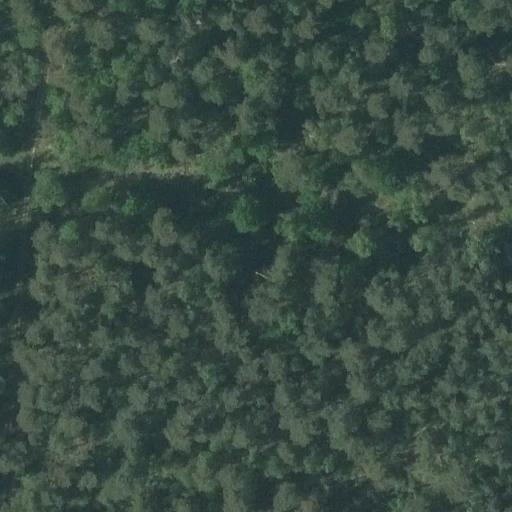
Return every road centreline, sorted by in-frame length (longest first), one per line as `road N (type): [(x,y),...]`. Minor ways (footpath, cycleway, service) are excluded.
road 1 (track): [(0,503),(33,168)]
road 2 (track): [(51,0),(33,168)]
